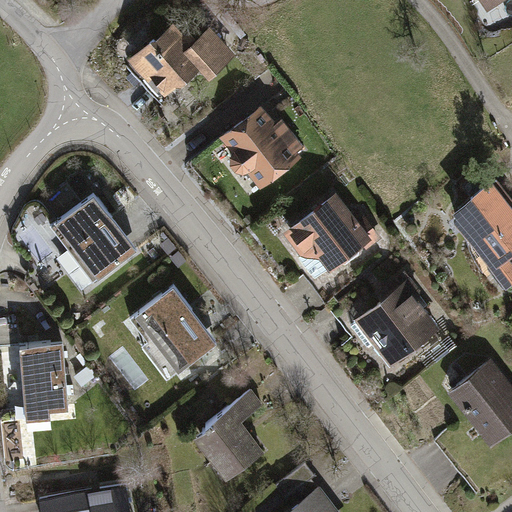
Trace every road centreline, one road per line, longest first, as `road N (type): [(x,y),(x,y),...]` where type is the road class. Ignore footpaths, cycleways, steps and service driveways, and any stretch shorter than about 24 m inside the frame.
road 1 (residential): [(429,511),(114,131),(77,112)]
road 2 (residential): [(77,112),(5,193),(0,209)]
